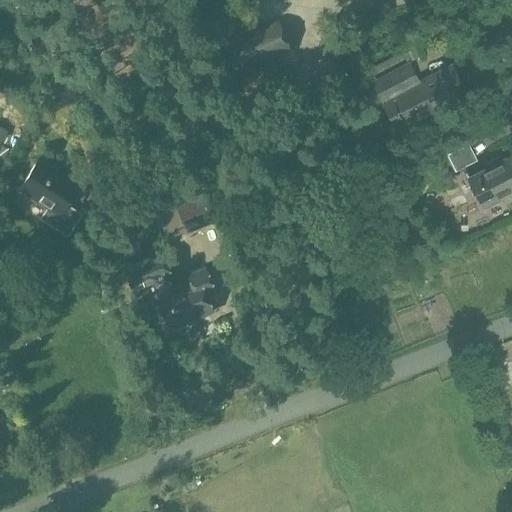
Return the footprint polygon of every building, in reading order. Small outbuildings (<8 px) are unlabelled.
[(273,56),(277,54),(266,27),(225,44),(236,70),(245,66),(252,82),(280,71),(273,56)] [(379,71),(413,55),(410,48),(376,65),(379,71)] [(389,101),(401,95),(415,122),(462,98),(447,68),(416,84),(406,64),(378,79),(389,101)] [(316,72),(323,90),(325,90),(328,99),(336,96),(334,92),(342,89),(340,83),(342,82),(336,65),(316,72)] [(0,146),(8,131),(0,126),(0,146)] [(447,156),(456,172),(478,160),(469,144),(447,156)] [(511,155),(469,177),(484,208),(511,193),(511,155)] [(67,205),(77,188),(54,173),(57,169),(40,158),(19,191),(47,209),(40,220),(68,238),(83,215),(67,205)] [(453,176),(451,172),(446,171),(443,173),(441,177),(443,181),(447,182),(451,180),(453,176)] [(187,234),(216,224),(205,194),(176,204),(187,234)] [(154,300),(167,331),(212,313),(202,287),(211,283),(206,270),(188,277),(191,284),(173,292),(168,279),(171,278),(160,252),(123,267),(133,293),(151,286),(156,299),(154,300)] [(15,296),(25,324),(52,313),(42,285),(15,296)] [(0,314),(3,320),(15,314),(10,303),(0,307),(0,314)]
